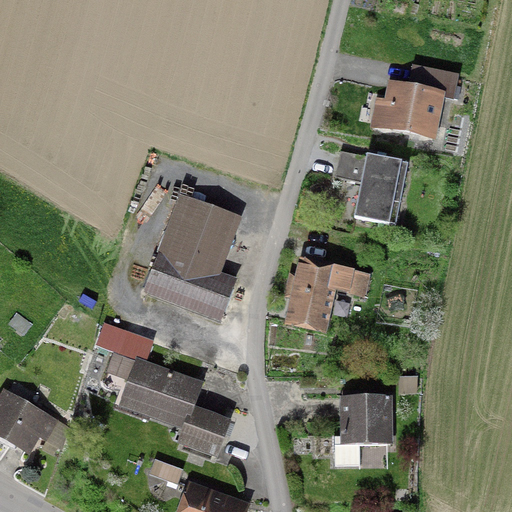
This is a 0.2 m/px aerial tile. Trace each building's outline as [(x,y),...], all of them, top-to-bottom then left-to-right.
[(388,108),(384,129),(428,138),(436,98),(407,92),(392,89),(388,108)] [(333,180),(359,185),(353,220),(387,227),(392,204),(398,205),(406,166),(365,157),(365,159),(339,154),(333,180)] [(179,202),(146,293),(217,319),(231,284),(206,275),(227,219),(179,202)] [(361,299),(365,277),(299,262),(286,324),(323,333),(332,292),(361,299)] [(195,403),(200,388),(134,364),(127,383),(121,402),(148,412),(146,417),(184,431),(180,445),(218,458),(222,446),(224,440),(217,438),(218,433),(220,434),(224,423),(219,421),(186,410),(189,402),(195,403)] [(0,406),(0,439),(8,444),(25,454),(44,420),(5,397),(0,406)] [(389,447),(388,399),(341,400),(341,439),(333,439),(333,466),(356,466),(356,447),(389,447)] [(241,511),(242,511),(189,491),(181,511),(241,511)]
